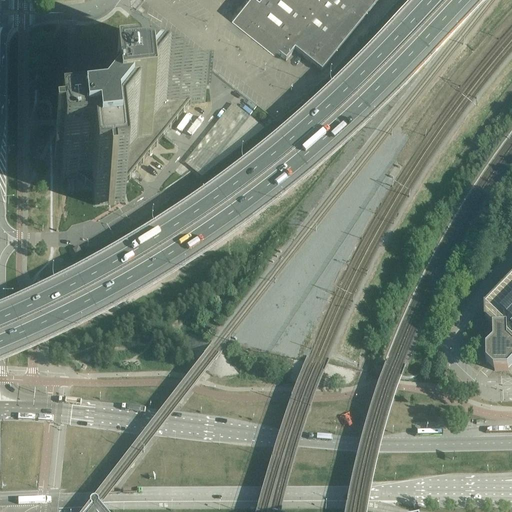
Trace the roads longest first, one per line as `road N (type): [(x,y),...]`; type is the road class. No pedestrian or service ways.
road 1 (motorway): [(0,348),(138,280),(215,230),(347,119),(458,0)]
road 2 (motorway): [(429,0),(335,102),(219,201),(132,258),(0,324)]
road 3 (secondary): [(511,441),(338,442),(0,409)]
road 4 (secondary): [(40,500),(489,491)]
